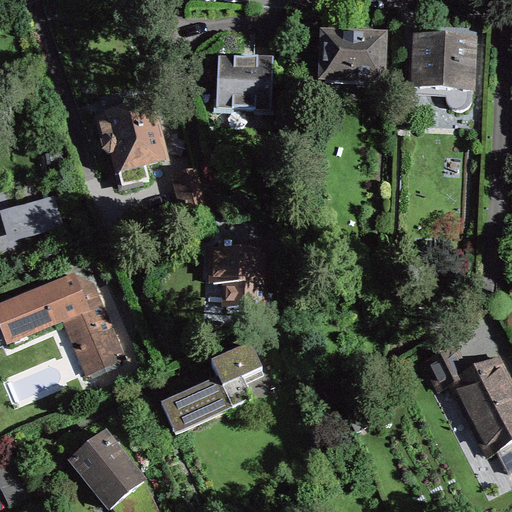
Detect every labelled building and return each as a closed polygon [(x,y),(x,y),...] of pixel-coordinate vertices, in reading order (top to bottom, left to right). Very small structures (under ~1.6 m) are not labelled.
[(193,40),(186,13),(169,12),(177,44),(193,40)] [(354,38),(347,38),(346,39),(346,41),(326,40),(325,60),(319,59),(318,76),(324,76),(324,80),(358,81),(357,89),(374,89),(374,82),(380,82),(382,42),(362,41),(362,40),(361,38),(354,38)] [(417,41),(415,91),(447,92),(447,99),(447,102),(448,105),(450,108),(453,110),(456,111),(459,112),(462,111),(466,110),(468,108),(470,106),(471,103),(472,100),(475,44),(432,41),(417,41)] [(279,76),(287,76),(288,52),(280,51),(279,76)] [(271,118),(274,62),(243,61),(216,60),(213,115),(233,116),(233,113),(254,113),(254,117),(267,117),(271,118)] [(15,106),(3,108),(2,118),(15,118),(15,106)] [(123,188),(129,209),(155,203),(150,181),(146,164),(150,165),(157,163),(164,158),(152,109),(115,118),(98,123),(104,149),(105,151),(107,153),(109,154),(111,155),(114,155),(123,188)] [(209,219),(197,174),(177,179),(189,225),(209,219)] [(266,312),(270,244),(239,243),(238,251),(233,251),(233,247),(230,247),(226,247),(226,251),(208,251),(207,268),(210,268),(208,286),(223,287),(222,310),(266,312)] [(81,295),(74,279),(0,310),(0,322),(9,344),(65,320),(79,353),(86,350),(95,372),(123,360),(94,290),(81,295)] [(181,398),(182,400),(183,402),(190,418),(228,400),(231,405),(251,396),(244,381),(263,373),(251,348),(212,366),(219,381),(181,398)] [(511,388),(498,360),(469,375),(468,375),(455,350),(426,365),(440,392),(452,385),(489,457),(497,453),(508,475),(511,472),(511,388)] [(123,500),(143,484),(144,483),(143,482),(142,483),(106,438),(107,437),(105,435),(72,461),(73,463),(75,462),(89,480),(99,494),(98,494),(100,496),(101,495),(111,508),(110,509),(111,510),(123,500)] [(0,486),(1,489),(31,475),(23,458),(0,468),(0,486)] [(31,475),(1,489),(10,507),(39,493),(31,475)] [(157,511),(146,488),(143,484),(123,500),(132,511),(157,511)]
